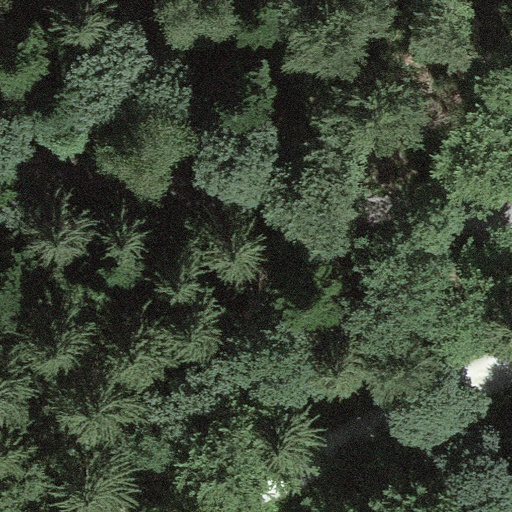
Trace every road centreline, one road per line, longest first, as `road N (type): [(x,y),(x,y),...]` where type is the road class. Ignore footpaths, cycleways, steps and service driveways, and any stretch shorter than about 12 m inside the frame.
road 1 (track): [(511,220),(90,166),(0,145)]
road 2 (unclassified): [(511,355),(199,511)]
road 3 (track): [(309,511),(391,417)]
